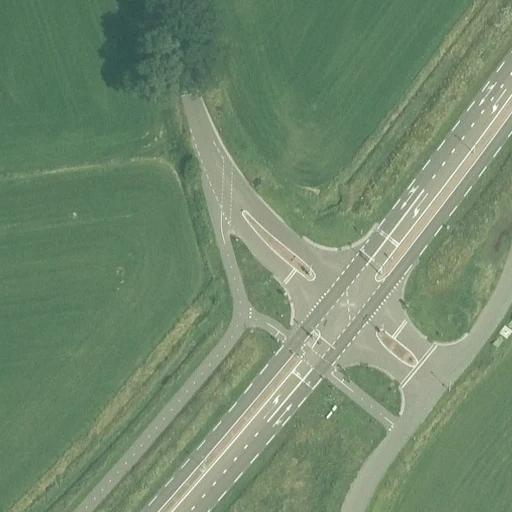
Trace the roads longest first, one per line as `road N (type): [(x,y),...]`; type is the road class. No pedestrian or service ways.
road 1 (primary): [(511,63),(343,280)]
road 2 (primary): [(322,306),(148,511)]
road 3 (primary): [(199,511),(352,330)]
road 4 (primary): [(373,305),(511,123)]
road 5 (unclassified): [(163,0),(214,172)]
road 6 (unclassified): [(214,172),(247,236),(322,306)]
road 7 (unclassified): [(343,280),(214,172)]
road 8 (unclassified): [(352,511),(399,432),(432,395)]
